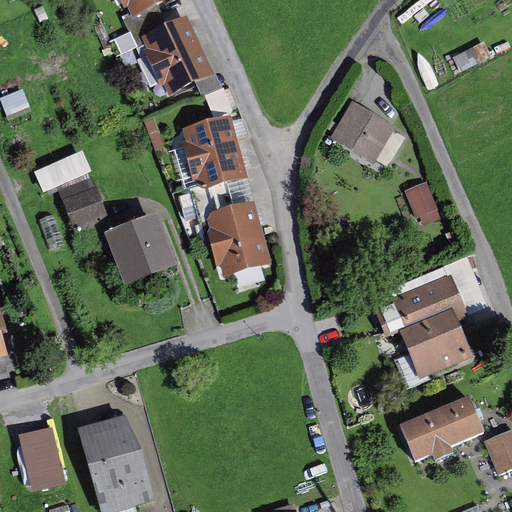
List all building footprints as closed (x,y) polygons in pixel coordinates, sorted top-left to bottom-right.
[(178,0),(128,0),(136,18),(178,0)] [(219,77),(193,19),(147,40),(173,97),(219,77)] [(401,130),(358,104),(335,141),(379,167),(401,130)] [(238,118),(188,130),(203,192),(253,180),(238,118)] [(86,151),(37,173),(47,194),(95,172),(86,151)] [(74,228),(110,219),(100,178),(64,186),(74,228)] [(435,184),(411,193),(421,222),(445,214),(435,184)] [(278,267),(262,204),(209,218),(226,281),(278,267)] [(165,215),(110,236),(131,290),(186,269),(165,215)] [(479,362),(465,324),(474,321),(458,278),(380,306),(393,341),(407,336),(423,382),(479,362)] [(0,313),(0,375),(16,371),(0,313)] [(476,400),(406,428),(420,464),(491,436),(476,400)] [(132,418),(84,431),(105,511),(131,511),(156,506),(132,418)] [(59,429),(25,437),(38,495),(72,487),(59,429)] [(511,435),(490,443),(501,478),(511,474),(511,435)]
